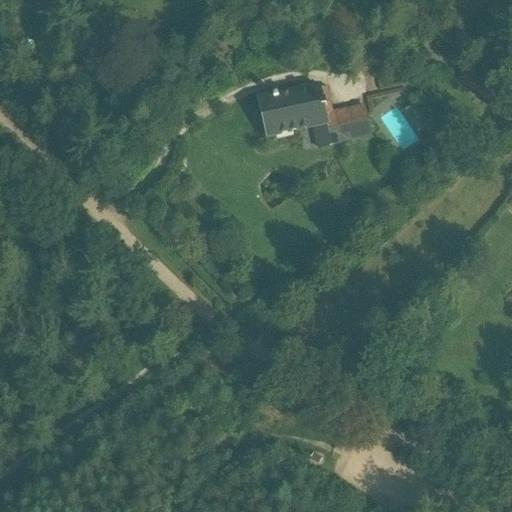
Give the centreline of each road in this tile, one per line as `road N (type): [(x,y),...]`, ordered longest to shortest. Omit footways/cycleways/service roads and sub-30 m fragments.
road 1 (track): [(0,117),(200,319),(370,420)]
road 2 (track): [(0,462),(200,319)]
road 3 (track): [(370,420),(511,502)]
